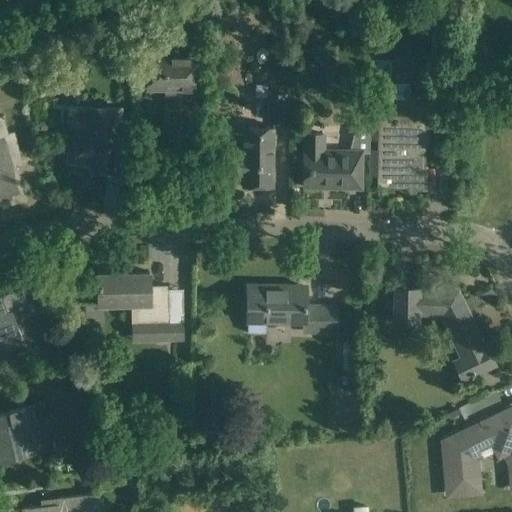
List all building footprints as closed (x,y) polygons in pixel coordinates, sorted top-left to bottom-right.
[(195,58),(148,57),(148,89),(164,89),(163,141),(151,141),(151,165),(176,165),(176,145),(192,145),(193,105),(189,105),(189,90),(194,90),(195,58)] [(369,175),(377,175),(377,187),(409,188),(410,171),(416,171),(416,165),(425,165),(426,94),(409,93),(409,83),(390,83),(390,59),(371,59),(369,141),(377,141),(377,151),(369,150),(369,175)] [(290,94),(268,93),(268,121),(290,122),(290,94)] [(120,118),(120,107),(92,107),(91,129),(68,128),(68,142),(67,162),(89,163),(89,171),(119,171),(119,149),(128,149),(129,119),(120,118)] [(0,200),(23,194),(24,201),(26,201),(21,181),(3,115),(0,115),(0,200)] [(274,128),(242,127),(242,150),(225,150),(225,178),(242,179),(242,186),(273,186),(274,128)] [(325,132),(303,132),(303,151),(303,187),(321,187),(321,183),(332,183),(332,187),(361,187),(361,152),(324,151),(325,132)] [(149,285),(149,272),(98,273),(98,305),(137,304),(137,322),(167,322),(168,322),(167,285),(149,285)] [(247,305),(247,319),(248,319),(247,331),(265,332),(266,319),(304,320),(304,330),(335,331),(335,327),(336,307),(305,306),(305,286),(304,286),(304,290),(283,290),(283,284),(267,284),(267,286),(247,285),(247,305)] [(30,311),(21,288),(0,295),(0,347),(22,339),(14,317),(30,311)] [(417,288),(395,288),(395,324),(416,324),(416,315),(440,315),(461,357),(453,362),(462,380),(494,364),(486,346),(484,347),(457,291),(417,290),(417,288)] [(36,295),(41,307),(51,304),(47,291),(36,295)] [(343,342),(356,342),(357,311),(344,311),(343,342)] [(168,322),(167,322),(167,340),(183,340),(183,321),(168,322)] [(17,355),(23,371),(33,367),(27,351),(17,355)] [(494,391),(458,408),(464,421),(500,403),(494,391)] [(0,461),(44,451),(33,405),(0,412),(0,461)] [(511,408),(444,442),(448,493),(478,491),(475,448),(492,440),(499,454),(504,452),(509,465),(511,488),(511,408)] [(171,435),(153,436),(155,453),(172,452),(171,435)] [(212,435),(193,437),(194,452),(213,451),(212,435)] [(123,463),(124,476),(136,475),(135,462),(123,463)] [(100,511),(98,493),(55,498),(56,503),(11,508),(11,511),(100,511)]
